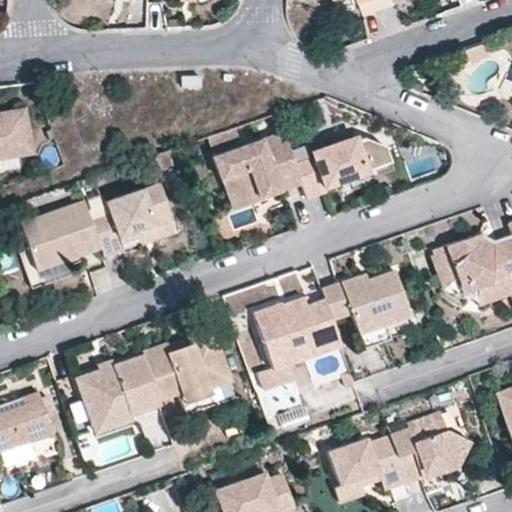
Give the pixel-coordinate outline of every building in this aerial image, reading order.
[(360,0),(365,10),(381,4),(379,0),(360,0)] [(487,55),(482,40),(462,46),(467,61),(487,55)] [(199,76),(181,76),(182,86),(199,86),(199,76)] [(0,154),(6,154),(29,150),(21,109),(7,111),(0,112),(0,154)] [(217,178),(246,168),(255,196),(297,181),(292,165),(281,132),(210,156),(217,178)] [(392,170),(384,147),(363,138),(355,140),(354,137),(309,151),(312,159),(292,165),(297,181),(304,199),(324,191),(322,186),(366,172),(368,178),(392,170)] [(255,196),(246,168),(217,178),(227,205),(255,196)] [(157,182),(105,200),(108,213),(89,220),(97,246),(100,254),(103,264),(124,257),(121,248),(119,243),(117,236),(169,218),(157,182)] [(27,248),(34,267),(64,257),(82,251),(97,246),(89,220),(81,199),(61,205),(18,220),(27,248)] [(172,225),(169,218),(117,236),(119,243),(172,225)] [(437,285),(442,273),(477,289),(472,301),(471,305),(504,294),(505,290),(511,288),(511,250),(508,239),(489,246),(476,242),(474,235),(426,251),(427,256),(423,257),(435,289),(437,285)] [(64,257),(34,267),(27,248),(17,251),(29,286),(70,272),(67,263),(64,257)] [(390,271),(363,280),(354,283),(352,276),(318,287),(321,297),(328,316),(347,310),(356,333),(384,324),(406,317),(390,271)] [(363,280),(361,273),(352,276),(354,283),(363,280)] [(442,273),(437,285),(472,301),(477,289),(442,273)] [(301,298),(284,304),(285,309),(280,311),(278,306),(277,303),(251,311),(267,358),(313,342),(317,353),(338,346),(328,316),(321,297),(303,303),(301,298)] [(356,333),(361,348),(390,339),(384,324),(356,333)] [(186,335),(188,343),(166,350),(163,343),(139,351),(140,355),(155,396),(175,389),(202,380),(204,385),(225,378),(207,327),(186,335)] [(267,358),(270,368),(317,353),(313,342),(267,358)] [(76,378),(92,422),(126,411),(156,400),(155,396),(140,355),(119,363),(116,360),(95,366),(96,371),(76,378)] [(204,385),(202,380),(175,389),(180,404),(207,395),(204,385)] [(511,385),(492,392),(511,444),(511,443),(511,385)] [(18,399),(19,406),(0,412),(0,451),(51,434),(38,393),(18,399)] [(135,415),(149,448),(168,439),(154,407),(135,415)] [(128,419),(126,411),(92,422),(94,430),(128,419)] [(423,478),(440,471),(436,464),(461,456),(468,440),(462,437),(443,429),(437,413),(405,425),(405,430),(387,436),(403,481),(423,474),(423,478)] [(403,481),(387,436),(359,445),(356,439),(315,453),(318,461),(327,488),(355,479),(375,471),(379,481),(382,489),(403,481)] [(456,467),(461,456),(436,464),(440,471),(456,467)] [(355,479),(358,488),(379,481),(375,471),(355,479)] [(213,490),(220,511),(258,511),(274,507),(275,511),(291,506),(280,473),(265,478),(262,473),(213,490)]
